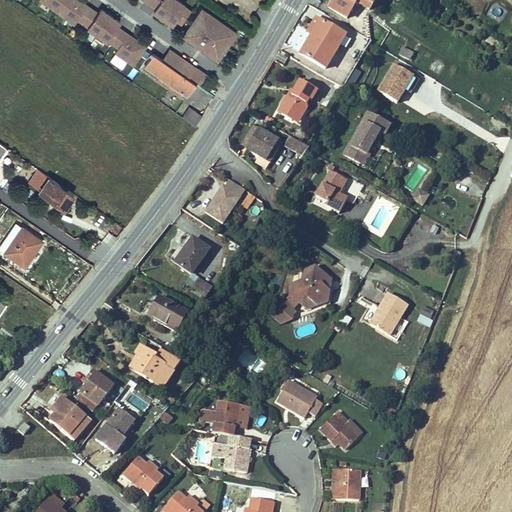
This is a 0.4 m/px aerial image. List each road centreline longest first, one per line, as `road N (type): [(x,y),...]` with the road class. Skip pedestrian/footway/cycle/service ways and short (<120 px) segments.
road 1 (secondary): [(241,85),(110,272)]
road 2 (unknown): [(209,135),(309,228),(366,268)]
road 3 (residential): [(115,0),(241,85)]
road 4 (residential): [(119,511),(74,469),(0,472)]
road 5 (residential): [(110,272),(0,194)]
